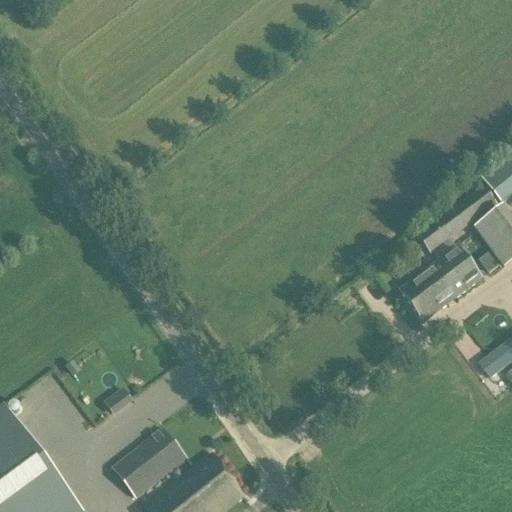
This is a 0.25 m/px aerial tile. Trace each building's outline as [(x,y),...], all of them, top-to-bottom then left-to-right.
[(511,156),(510,154),(476,180),(483,189),(496,206),(511,192),(511,156)] [(455,252),(449,243),(497,207),(496,206),(483,189),(418,239),(431,256),(433,255),(439,264),(400,294),(424,326),(482,283),(457,250),(455,252)] [(511,339),(478,365),(489,380),(511,362),(511,339)] [(122,390),(104,403),(113,416),(132,403),(122,390)] [(79,511),(5,410),(0,413),(0,511),(79,511)] [(136,501),(186,462),(163,432),(113,471),(136,501)] [(145,511),(228,511),(245,499),(214,457),(145,511)]
